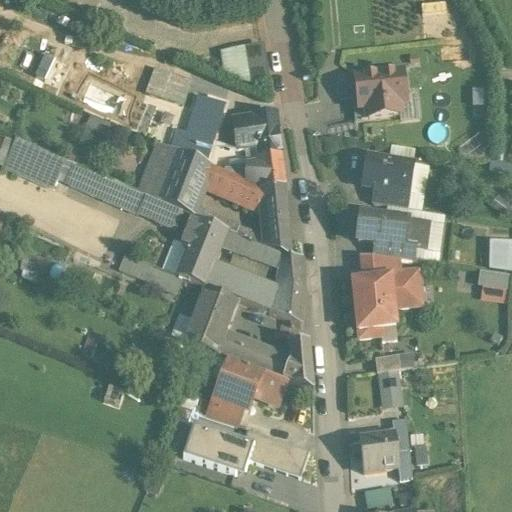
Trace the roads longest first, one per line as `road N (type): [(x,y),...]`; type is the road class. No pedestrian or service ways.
road 1 (residential): [(272,0),(323,300),(333,511)]
road 2 (track): [(0,189),(32,212),(126,234)]
